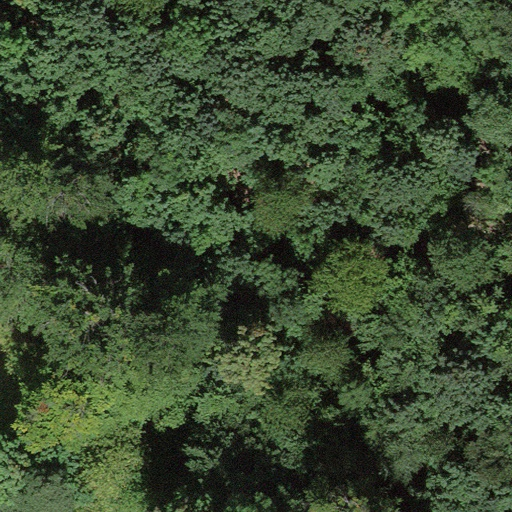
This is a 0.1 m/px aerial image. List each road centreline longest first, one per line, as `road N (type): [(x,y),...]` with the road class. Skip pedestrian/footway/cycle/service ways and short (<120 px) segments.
road 1 (track): [(0,81),(20,120),(75,184),(310,355),(406,511)]
road 2 (track): [(0,401),(63,511)]
